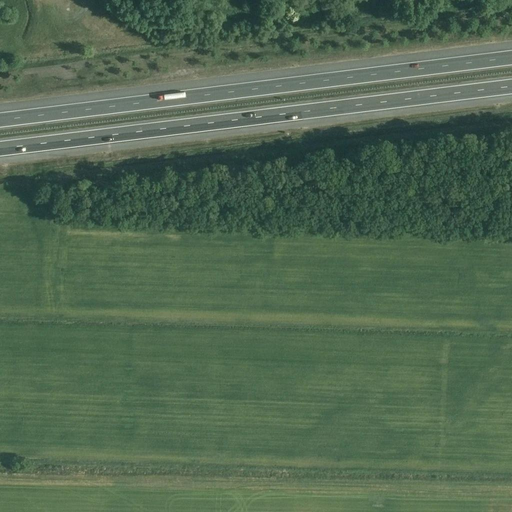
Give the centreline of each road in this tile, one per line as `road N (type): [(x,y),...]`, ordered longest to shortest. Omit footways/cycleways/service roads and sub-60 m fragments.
road 1 (motorway): [(0,149),(511,86)]
road 2 (motorway): [(511,58),(0,120)]
